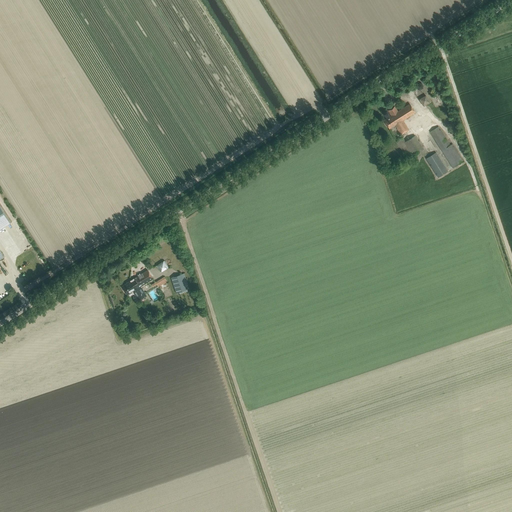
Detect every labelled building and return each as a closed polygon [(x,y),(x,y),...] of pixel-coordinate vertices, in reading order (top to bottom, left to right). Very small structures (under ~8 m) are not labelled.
[(391,116),(384,120),(389,129),(395,125),(401,135),(409,130),(403,120),(415,112),(410,104),(398,111),(395,106),(388,110),(391,116)] [(452,168),(464,161),(453,144),(451,145),(439,126),(430,132),(452,168)] [(407,160),(424,149),(415,136),(406,142),(403,137),(396,141),(405,155),(404,156),(407,160)] [(447,172),(435,153),(426,159),(438,178),(447,172)] [(0,258),(3,256),(0,251),(0,228),(10,222),(0,207),(0,258)] [(161,272),(168,268),(163,261),(156,265),(161,272)] [(140,287),(153,279),(148,270),(122,287),(127,295),(133,291),(139,301),(146,296),(140,287)] [(177,293),(187,290),(182,274),(172,278),(177,293)] [(157,286),(167,281),(164,277),(151,283),(152,287),(156,284),(157,286)]
